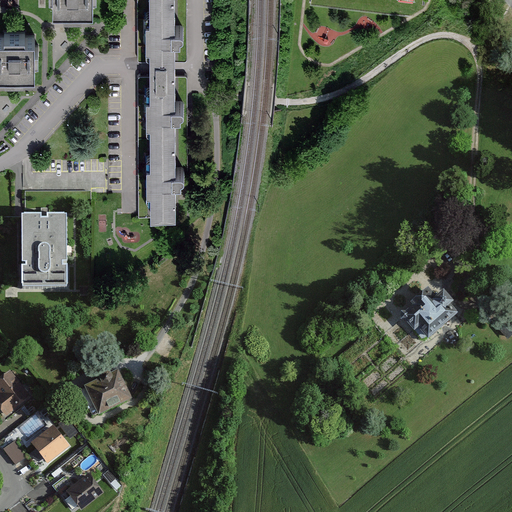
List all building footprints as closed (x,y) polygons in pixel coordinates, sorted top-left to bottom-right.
[(173,23),(173,0),(149,0),(150,16),(146,16),(146,41),(150,41),(150,60),(150,69),(174,66),(174,60),(174,34),(179,34),(179,23),(173,23)] [(34,36),(0,36),(0,70),(11,70),(14,70),(19,70),(34,70),(34,36)] [(174,99),(174,66),(150,69),(150,74),(151,91),(147,91),(147,116),(151,116),(151,139),(174,139),(173,109),(179,109),(179,99),(174,99)] [(174,167),(174,139),(151,139),(151,161),(147,161),(147,184),(151,184),(151,210),(175,209),(175,178),(180,178),(180,167),(174,167)] [(40,216),(22,216),(22,218),(22,264),(26,264),(26,268),(22,268),(22,288),(65,289),(65,268),(61,268),(61,264),(65,264),(66,216),(50,216),(47,216),(47,221),(40,221),(40,216)] [(415,305),(402,316),(414,330),(418,327),(428,339),(457,314),(449,305),(453,302),(443,291),(435,298),(427,288),(412,302),(415,305)] [(452,333),(445,335),(449,346),(456,344),(452,333)] [(9,371),(0,378),(0,409),(5,416),(30,396),(9,371)] [(118,371),(79,389),(92,416),(131,398),(118,371)] [(52,426),(31,443),(48,463),(68,446),(52,426)] [(27,456),(14,441),(3,449),(16,465),(27,456)] [(104,493),(89,473),(66,491),(81,510),(104,493)]
